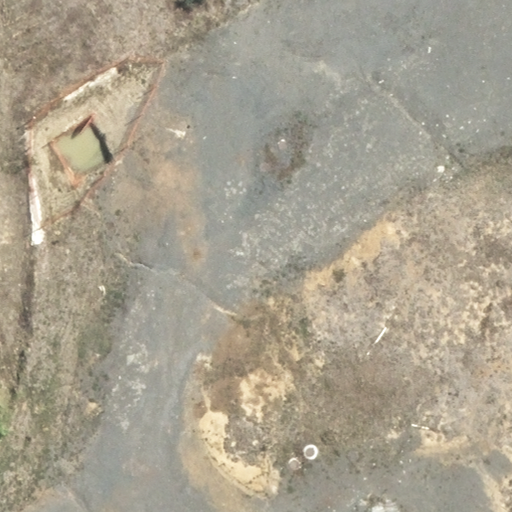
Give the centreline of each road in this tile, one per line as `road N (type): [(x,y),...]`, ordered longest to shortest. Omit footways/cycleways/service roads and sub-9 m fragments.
road 1 (residential): [(311,129),(294,511)]
road 2 (residential): [(168,0),(257,119),(311,129)]
road 3 (residential): [(311,129),(511,158)]
